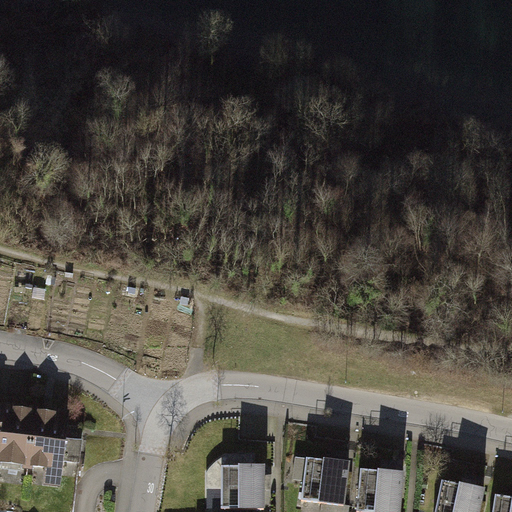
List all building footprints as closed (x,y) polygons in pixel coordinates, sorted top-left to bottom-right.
[(70,416),(4,409),(0,439),(0,465),(47,470),(46,481),(63,483),(70,416)] [(350,473),(309,467),(303,506),(345,511),(350,473)] [(263,511),(265,476),(222,474),(220,511),(263,511)] [(399,511),(404,482),(372,478),(366,511),(399,511)] [(482,511),(484,503),(455,497),(451,511),(482,511)]
